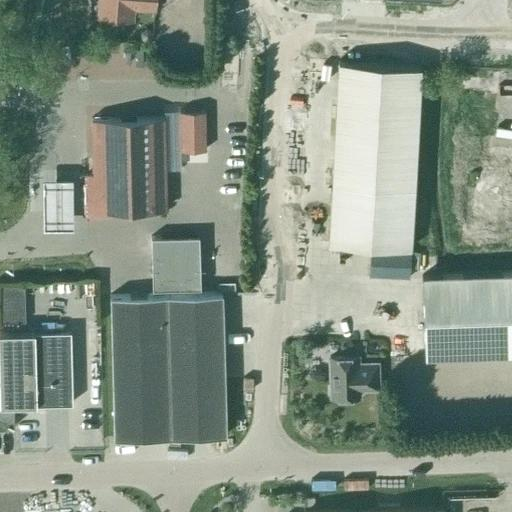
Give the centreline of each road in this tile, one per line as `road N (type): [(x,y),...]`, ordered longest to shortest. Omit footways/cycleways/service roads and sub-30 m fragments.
road 1 (unclassified): [(285,23),(269,470)]
road 2 (unclassified): [(269,470),(511,461)]
road 3 (unclassified): [(488,0),(446,33),(285,23)]
road 4 (unclassified): [(0,480),(173,474)]
